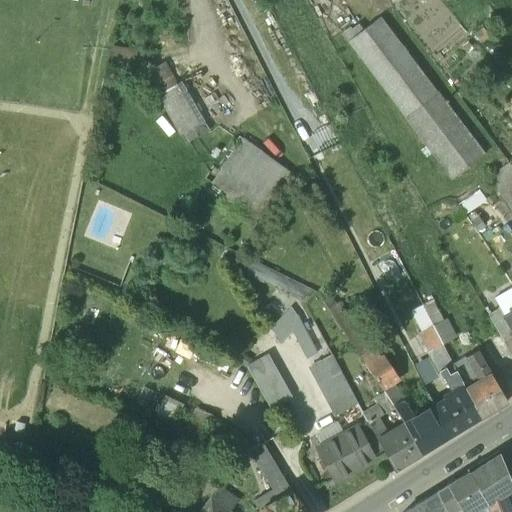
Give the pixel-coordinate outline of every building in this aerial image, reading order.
[(327,0),(314,0),(308,4),(324,32),(341,23),(327,0)] [(484,153),(380,16),(363,29),(349,40),(452,177),(484,153)] [(350,25),(342,31),(349,40),(363,29),(358,22),(352,27),(350,25)] [(199,124),(164,62),(146,73),(151,82),(181,134),(199,124)] [(294,176),(242,139),(219,171),(212,166),(204,178),(227,194),(221,203),(240,216),(246,208),(262,220),(294,176)] [(511,165),(509,161),(495,172),(505,185),(511,179),(511,165)] [(495,172),(489,177),(498,190),(499,190),(505,185),(495,172)] [(327,193),(308,177),(301,186),(319,202),(327,193)] [(511,179),(505,185),(499,190),(507,201),(511,197),(511,179)] [(329,295),(322,300),(328,308),(333,304),(329,295)] [(453,339),(432,298),(422,304),(433,325),(443,344),(453,339)] [(333,304),(328,308),(341,328),(351,322),(337,302),(333,304)] [(505,316),(499,306),(487,313),(502,340),(511,334),(511,331),(503,317),(503,316),(505,316)] [(316,353),(296,316),(291,308),(281,319),(282,319),(272,329),(277,335),(274,337),(280,343),(292,329),(308,358),(316,353)] [(511,311),(505,316),(503,317),(511,331),(511,311)] [(351,322),(341,328),(352,345),(363,337),(352,321),(351,322)] [(443,344),(433,325),(419,332),(429,351),(443,344)] [(363,337),(352,345),(360,356),(374,347),(366,335),(363,337)] [(443,344),(429,351),(440,371),(447,367),(450,374),(456,371),(443,344)] [(374,347),(360,356),(367,366),(381,358),(374,347)] [(490,373),(477,350),(466,357),(479,380),(490,373)] [(245,363),(267,405),(291,393),(269,351),(245,363)] [(381,358),(367,366),(381,388),(390,382),(398,377),(384,356),(381,358)] [(340,371),(329,377),(320,360),(311,365),(338,414),(358,403),(340,371)] [(456,371),(450,374),(447,367),(440,371),(443,377),(446,376),(453,390),(463,385),(456,371)] [(479,380),(465,388),(480,417),(507,401),(490,374),(490,373),(479,380)] [(402,399),(390,382),(381,388),(393,405),(402,399)] [(465,388),(463,385),(453,390),(443,395),(445,399),(434,405),(450,435),(480,417),(465,388)] [(201,393),(184,430),(200,437),(205,425),(216,400),(201,393)] [(158,413),(176,420),(183,403),(165,396),(158,413)] [(413,417),(402,399),(393,405),(405,423),(413,417)] [(378,404),(363,412),(367,421),(368,422),(378,417),(384,414),(378,404)] [(434,405),(414,416),(413,417),(405,423),(421,453),(450,435),(434,405)] [(378,417),(368,422),(378,440),(388,434),(378,417)] [(368,422),(367,421),(355,427),(372,454),(382,449),(378,440),(368,422)] [(212,423),(211,427),(205,425),(200,437),(241,456),(245,448),(249,439),(212,423)] [(372,454),(355,427),(318,447),(335,479),(374,458),(372,454)] [(415,457),(399,427),(388,434),(378,440),(382,449),(394,469),(415,457)] [(264,445),(249,439),(245,448),(248,449),(254,459),(257,456),(254,451),(264,445)] [(274,461),(264,445),(254,451),(257,456),(254,459),(260,469),(274,461)] [(511,484),(499,454),(470,472),(469,471),(468,472),(487,503),(504,493),(511,487),(511,484)] [(304,511),(274,461),(260,469),(272,490),(255,500),(261,511),(304,511)] [(468,472),(456,479),(455,479),(446,484),(447,485),(437,491),(445,511),(459,506),(462,511),(490,511),(487,503),(468,472)] [(237,500),(220,485),(210,497),(227,510),(237,500)] [(437,491),(404,511),(444,511),(445,511),(437,491)] [(510,511),(504,493),(487,503),(490,511),(510,511)] [(229,511),(227,510),(210,497),(198,511),(229,511)] [(237,511),(243,505),(237,500),(227,510),(229,511),(237,511)]
